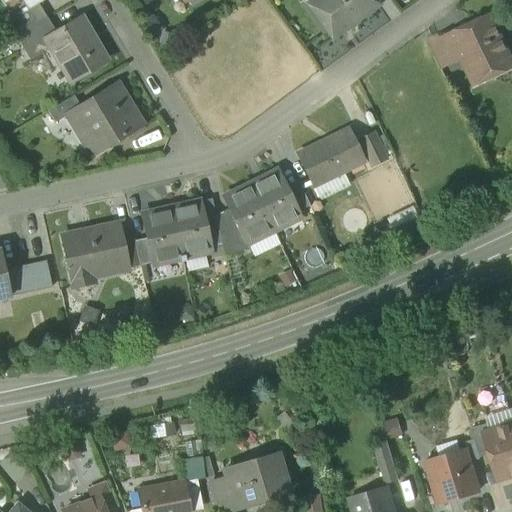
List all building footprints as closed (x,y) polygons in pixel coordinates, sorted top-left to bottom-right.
[(308,0),(304,3),(329,37),(374,4),(371,0),(308,0)] [(25,7),(24,5),(3,18),(14,36),(45,17),(35,1),(25,7)] [(511,58),(491,14),(451,33),(449,30),(428,39),(441,66),(464,56),(469,67),(483,61),(490,76),(511,65),(511,58)] [(45,17),(14,36),(23,51),(44,38),(44,37),(53,32),(45,17)] [(101,60),(75,18),(53,32),(44,37),(44,38),(69,79),(101,60)] [(114,82),(100,90),(101,92),(87,101),(86,99),(77,104),(67,111),(67,112),(91,152),(139,123),(114,82)] [(71,95),(45,110),(52,122),(67,112),(67,111),(77,104),(71,95)] [(342,129),(294,154),(310,186),(358,161),(342,129)] [(381,158),(368,134),(355,141),(368,165),(381,158)] [(275,172),(248,186),(269,228),(295,215),(294,212),(281,186),(275,172)] [(306,205),(294,179),(281,186),(294,212),(306,205)] [(248,186),(221,199),(226,209),(241,242),(242,242),(269,228),(248,186)] [(196,204),(168,210),(179,257),(207,251),(206,246),(200,223),(196,204)] [(241,242),(226,209),(212,215),(213,220),(219,243),(221,256),(235,253),(245,248),(242,242),(241,242)] [(168,210),(139,217),(143,239),(149,263),(179,257),(168,210)] [(213,220),(200,223),(206,246),(219,243),(213,220)] [(115,224),(58,236),(70,286),(91,282),(90,277),(125,269),(119,243),(115,224)] [(143,239),(132,241),(138,266),(149,263),(143,239)] [(132,240),(119,243),(125,269),(138,266),(132,241),(132,240)] [(0,296),(8,295),(2,268),(0,257),(0,296)] [(43,259),(2,268),(8,295),(49,286),(43,259)] [(401,415),(386,418),(390,436),(405,433),(401,415)] [(489,423),(472,428),(481,456),(493,453),(487,433),(492,432),(489,423)] [(511,425),(492,432),(487,433),(493,453),(500,478),(511,474),(511,425)] [(388,440),(376,444),(387,483),(400,479),(388,440)] [(0,457),(0,460),(11,475),(26,464),(13,447),(0,457)] [(182,476),(204,472),(200,453),(178,456),(182,476)] [(274,454),(235,465),(238,473),(222,478),(229,504),(230,508),(257,501),(255,496),(283,488),(274,454)] [(468,454),(441,462),(439,456),(426,460),(431,474),(435,473),(444,502),(479,491),(468,454)] [(222,478),(207,482),(214,508),(229,504),(222,478)] [(193,479),(180,482),(185,508),(198,505),(193,479)] [(111,505),(101,480),(89,485),(94,497),(94,496),(99,509),(111,505)] [(180,482),(133,490),(138,511),(185,511),(185,508),(180,482)] [(398,511),(390,487),(351,499),(354,511),(398,511)] [(94,497),(60,510),(60,511),(100,511),(99,509),(94,496),(94,497)] [(27,511),(14,501),(4,511),(27,511)]
